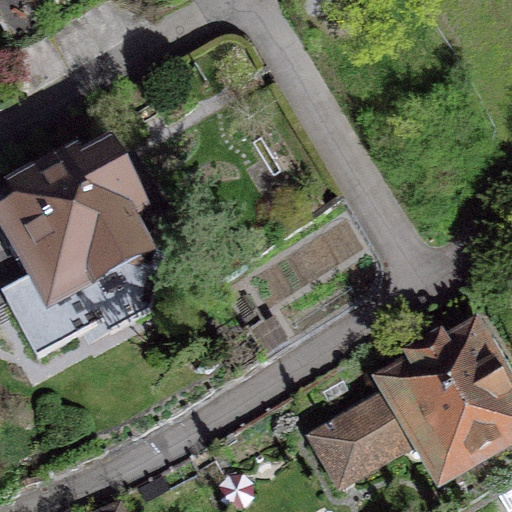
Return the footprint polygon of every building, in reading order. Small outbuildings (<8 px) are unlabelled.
[(30,0),(0,0),(0,21),(17,51),(50,32),(30,0)] [(71,0),(30,0),(50,32),(80,14),(71,0)] [(71,0),(80,14),(104,0),(71,0)] [(33,201),(5,216),(42,283),(6,302),(38,359),(104,323),(110,335),(152,312),(163,272),(137,267),(144,242),(132,240),(114,206),(125,200),(104,162),(81,175),(74,160),(25,187),(33,201)] [(511,442),(511,408),(473,343),(446,359),(440,349),(412,364),(418,376),(390,391),(395,398),(344,428),(370,472),(421,443),(444,482),(511,442)]
